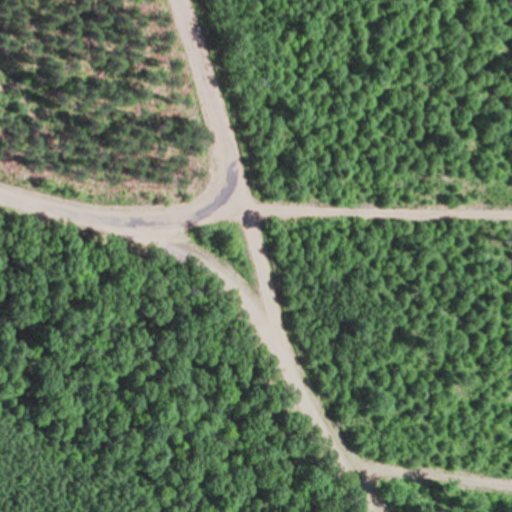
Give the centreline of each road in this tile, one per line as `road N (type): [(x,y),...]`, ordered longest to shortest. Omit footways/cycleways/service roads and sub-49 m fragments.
road 1 (residential): [(126,225),(240,209),(511,211),(331,460)]
road 2 (residential): [(177,0),(282,361)]
road 3 (residential): [(0,192),(126,225),(217,275),(282,361)]
road 4 (residential): [(282,361),(331,460),(368,511)]
